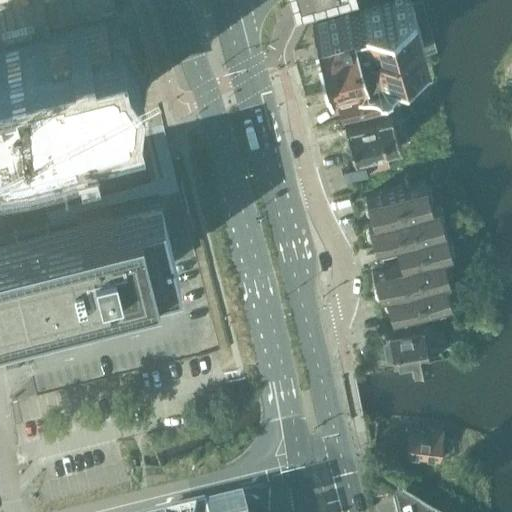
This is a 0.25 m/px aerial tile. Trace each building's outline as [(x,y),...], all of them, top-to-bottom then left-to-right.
[(410,0),(395,0),(382,4),(362,10),(363,11),(349,16),(348,14),(311,26),(326,72),(352,63),(353,64),(404,49),(403,47),(423,41),(410,0)] [(104,22),(0,47),(0,117),(121,88),(104,22)] [(371,77),(333,88),(334,93),(332,96),(336,110),(340,111),(341,114),(398,96),(394,84),(376,89),(372,77),(371,77)] [(421,95),(423,103),(435,99),(433,91),(421,95)] [(344,124),(353,154),(407,137),(398,107),(344,124)] [(367,221),(374,245),(394,239),(400,260),(371,269),(379,294),(384,293),(391,315),(450,297),(443,275),(448,273),(441,250),(450,247),(435,200),(430,201),(423,178),(365,196),(372,219),(367,221)] [(76,214),(0,232),(0,299),(92,276),(93,279),(174,258),(173,256),(194,251),(178,188),(157,193),(157,191),(76,211),(76,214)] [(68,209),(114,198),(112,190),(66,201),(68,209)] [(12,311),(6,302),(0,302),(0,323),(2,334),(18,331),(12,311)] [(389,340),(382,341),(386,359),(392,358),(409,355),(411,365),(429,362),(426,347),(430,347),(426,322),(387,330),(389,340)] [(404,452),(439,457),(442,432),(434,431),(433,435),(407,432),(404,452)]
